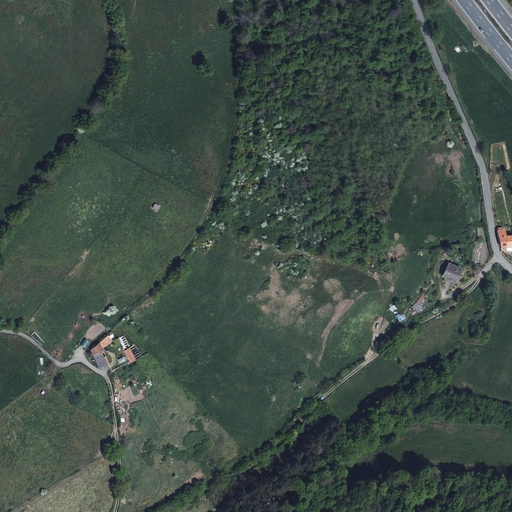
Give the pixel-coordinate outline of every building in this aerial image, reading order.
[(496,230),(500,247),(511,246),(511,240),(511,236),(504,236),(504,229),(496,230)] [(459,268),(448,263),(442,276),(453,281),(459,268)] [(483,269),(477,266),(472,272),(478,275),(483,269)] [(417,302),(411,307),(416,312),(419,310),(422,308),(419,304),(417,302)] [(405,319),(403,312),(396,315),(398,322),(405,319)] [(89,350),(98,369),(107,365),(101,352),(103,351),(102,348),(111,342),(107,335),(99,343),(89,350)] [(129,348),(124,351),(130,363),(135,360),(129,348)]
